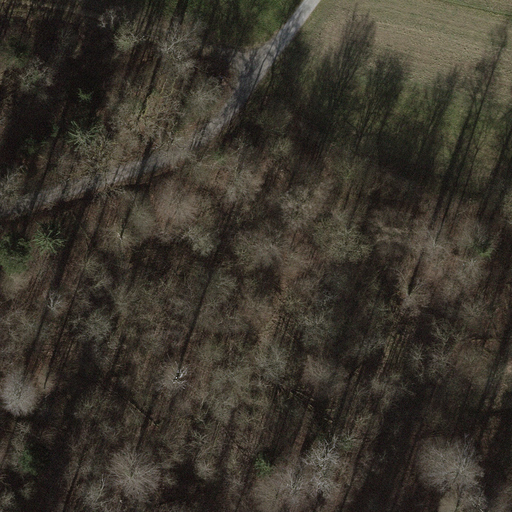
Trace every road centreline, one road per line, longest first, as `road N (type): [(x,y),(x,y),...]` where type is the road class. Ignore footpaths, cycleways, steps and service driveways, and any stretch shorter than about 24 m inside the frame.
road 1 (track): [(227,115),(273,218),(451,414),(504,511)]
road 2 (track): [(310,0),(227,115),(122,173),(0,211)]
